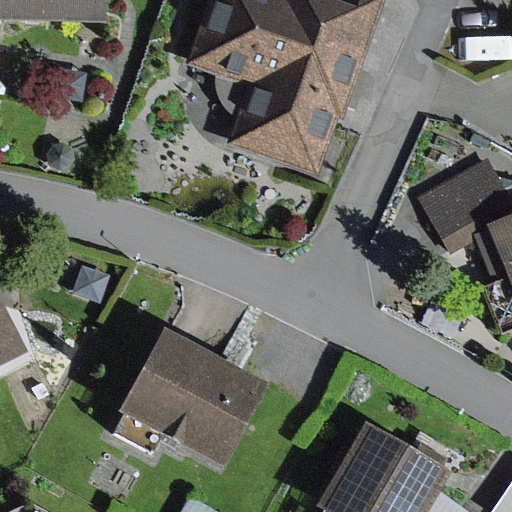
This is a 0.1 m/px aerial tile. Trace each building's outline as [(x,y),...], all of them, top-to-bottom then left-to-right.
[(103,0),(0,0),(0,22),(102,27),(103,0)] [(214,0),(186,77),(238,95),(218,151),(323,189),(390,6),(373,0),(214,0)] [(511,217),(485,228),(511,298),(511,217)] [(0,319),(0,367),(19,358),(0,319)] [(260,394),(159,335),(113,415),(214,473),(260,394)] [(432,511),(447,488),(355,434),(308,511),(432,511)] [(511,511),(511,492),(502,511),(511,511)]
